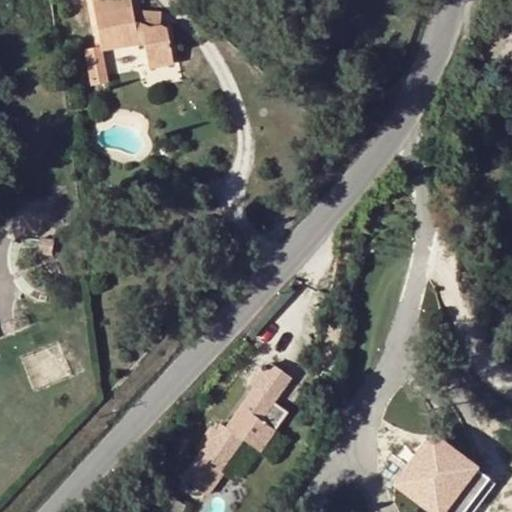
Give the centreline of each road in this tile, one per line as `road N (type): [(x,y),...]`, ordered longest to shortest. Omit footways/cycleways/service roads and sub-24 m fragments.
road 1 (tertiary): [(56,511),(385,143),(419,90),(450,0)]
road 2 (track): [(397,334),(486,426),(504,466),(501,511)]
road 3 (track): [(420,239),(480,365),(511,396)]
